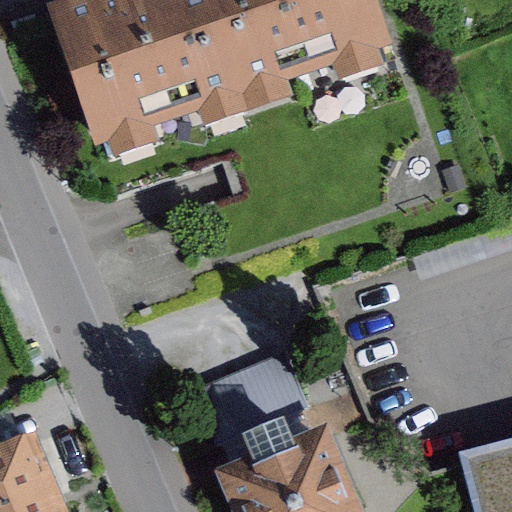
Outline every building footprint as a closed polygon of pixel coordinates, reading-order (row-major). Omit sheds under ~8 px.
[(100,134),(239,86),(209,0),(114,0),(61,18),(100,134)] [(365,0),(209,0),(239,86),(379,39),(365,0)] [(250,434),(276,423),(309,409),(290,365),(199,403),(217,448),(250,434)] [(289,453),(276,423),(250,434),(262,464),(229,478),(243,511),(351,511),(321,440),(289,453)] [(511,511),(511,441),(459,455),(474,511),(511,511)] [(0,511),(58,511),(31,445),(0,458),(0,511)]
